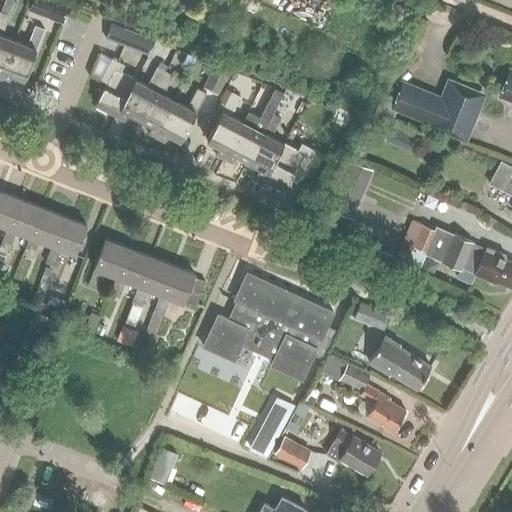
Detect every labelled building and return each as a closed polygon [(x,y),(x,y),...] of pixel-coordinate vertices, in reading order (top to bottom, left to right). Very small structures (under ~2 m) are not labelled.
[(12,0),(4,0),(0,11),(0,74),(13,41),(0,36),(14,0),(12,0)] [(31,0),(27,11),(47,18),(53,1),(49,0),(31,0)] [(109,23),(103,39),(131,49),(137,34),(109,23)] [(26,45),(13,41),(0,74),(0,78),(7,82),(10,74),(23,79),(35,50),(43,29),(34,25),(26,45)] [(94,105),(115,116),(134,79),(120,71),(123,64),(110,57),(99,79),(105,82),(94,105)] [(228,71),(213,63),(201,85),(217,93),(228,71)] [(127,113),(139,119),(164,71),(156,67),(146,86),(134,80),(135,79),(134,79),(115,116),(123,120),(127,113)] [(500,97),(511,102),(511,70),(500,97)] [(139,119),(150,125),(146,132),(155,137),(174,101),(162,95),(172,75),(164,71),(139,119)] [(404,88),(397,104),(395,110),(433,125),(432,127),(460,139),(479,92),(451,81),(442,103),(404,88)] [(186,107),(174,101),(155,137),(164,141),(167,134),(179,140),(194,112),(195,113),(205,93),(196,88),(186,107)] [(239,96),(230,91),(230,92),(224,88),(218,99),(224,103),(220,112),(206,140),(218,146),(214,153),(223,158),(241,122),(229,116),(239,96)] [(283,92),(278,102),(289,108),(294,97),(283,92)] [(278,99),(267,93),(261,104),(272,110),(278,99)] [(277,102),(272,113),(280,117),(285,107),(277,102)] [(253,128),(241,122),(223,158),(231,162),(235,155),(246,161),(272,113),(263,109),(253,128)] [(280,117),(272,113),(246,161),(258,167),(254,175),(263,179),(282,142),(281,143),(270,137),(280,117)] [(389,127),(384,139),(401,147),(407,135),(389,127)] [(297,149),(282,142),(263,179),(284,190),(296,168),(302,171),(313,149),(300,143),(297,149)] [(511,178),(508,176),(511,169),(511,167),(500,161),(488,183),(501,190),(502,189),(511,194),(511,178)] [(351,219),(371,172),(350,162),(330,210),(351,219)] [(0,225),(6,228),(17,198),(0,191),(0,225)] [(39,206),(17,198),(6,228),(0,243),(0,244),(7,248),(9,248),(16,232),(28,237),(39,206)] [(62,215),(39,206),(28,237),(22,253),(31,257),(38,240),(51,245),(62,215)] [(85,224),(62,215),(51,245),(44,262),(54,266),(60,249),(74,254),(85,224)] [(511,262),(505,259),(504,254),(485,246),(483,251),(470,245),(472,242),(437,226),(436,230),(423,225),(410,219),(394,257),(419,267),(425,254),(459,270),(463,261),(476,266),(473,273),(495,283),(496,281),(511,288),(511,286),(511,262)] [(103,272),(115,277),(126,247),(104,238),(93,268),(87,285),(96,289),(103,272)] [(126,247),(115,277),(109,294),(118,297),(125,281),(137,286),(149,256),(126,247)] [(171,264),(149,256),(137,286),(131,302),(140,306),(147,289),(159,294),(171,264)] [(193,273),(171,264),(159,294),(153,311),(162,315),(169,298),(182,303),(183,301),(192,277),(193,273)] [(246,272),(233,299),(236,301),(228,319),(217,314),(202,346),(233,360),(240,344),(273,359),(270,365),(301,379),(316,348),(315,347),(319,339),(320,339),(332,312),(246,272)] [(192,277),(183,301),(195,305),(204,281),(192,277)] [(40,281),(33,300),(62,311),(70,292),(40,281)] [(359,301),(352,317),(354,318),(366,323),(367,323),(373,307),(359,301)] [(21,341),(36,347),(48,317),(32,311),(21,341)] [(153,311),(145,330),(155,333),(162,315),(153,311)] [(100,316),(91,312),(84,330),(93,334),(100,316)] [(120,330),(116,341),(131,347),(135,335),(120,330)] [(397,346),(382,338),(375,350),(389,359),(390,358),(395,361),(388,373),(416,388),(430,366),(402,350),(402,351),(396,348),(397,346)] [(0,383),(2,384),(14,353),(16,354),(18,349),(5,344),(3,348),(0,347),(0,383)] [(404,410),(388,400),(389,398),(366,385),(369,375),(347,365),(339,380),(361,390),(358,394),(365,398),(364,400),(359,401),(357,406),(358,411),(392,431),(404,410)] [(290,403),(299,389),(289,383),(280,397),(290,403)] [(307,394),(305,400),(312,404),(315,398),(307,394)] [(278,399),(271,413),(285,420),(293,405),(278,398),(277,399),(278,399)] [(265,425),(279,432),(285,420),(271,413),(270,413),(265,425)] [(279,432),(265,425),(264,425),(258,437),(272,444),(279,432)] [(366,473),(379,452),(351,436),(351,437),(339,430),(324,453),(338,461),(340,458),(366,473)] [(300,467),(309,451),(282,436),(273,452),(300,467)] [(251,449),(250,448),(250,449),(265,456),(272,444),(258,437),(257,437),(251,449)] [(147,478),(164,484),(176,453),(159,447),(147,478)] [(303,511),(305,509),(280,497),(274,508),(262,502),(256,511),(303,511)]
